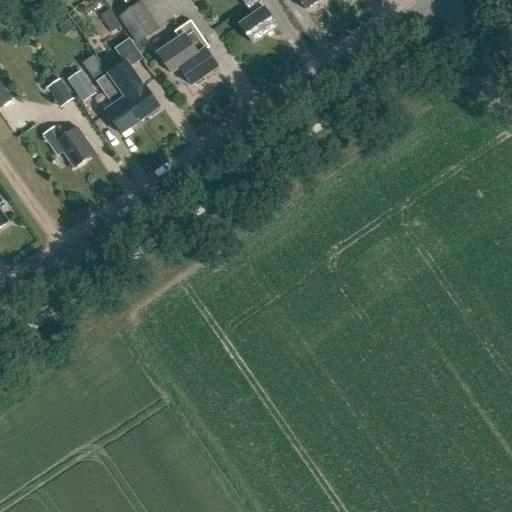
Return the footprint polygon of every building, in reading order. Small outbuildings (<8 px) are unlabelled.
[(249,10),(254,16),(240,26),(253,45),(278,28),(264,9),(263,10),(258,3),(262,0),(242,0),(249,10)] [(298,0),(307,12),(323,0),(298,0)] [(139,4),(119,18),(138,44),(157,31),(139,4)] [(109,32),(120,26),(110,8),(99,14),(109,32)] [(69,20),(58,27),(64,36),(75,29),(69,20)] [(171,75),(180,69),(192,87),(196,84),(197,86),(205,81),(203,79),(218,68),(206,51),(209,48),(190,22),(174,33),(179,39),(157,54),(171,75)] [(124,63),(129,69),(143,59),(129,40),(114,50),(124,63)] [(83,64),(94,81),(106,73),(94,56),(83,64)] [(108,74),(141,122),(160,108),(144,85),(143,86),(134,73),(132,73),(129,69),(124,63),(108,74)] [(68,81),(84,103),(96,94),(81,72),(68,81)] [(105,112),(122,135),(141,122),(108,74),(96,83),(113,107),(105,112)] [(0,107),(2,110),(14,102),(0,80),(0,107)] [(46,88),(60,108),(72,99),(58,80),(46,88)] [(44,136),(58,156),(63,153),(75,169),(96,155),(77,128),(67,135),(60,124),(44,136)] [(0,229),(9,223),(0,210),(0,204),(2,203),(0,199),(0,229)]
